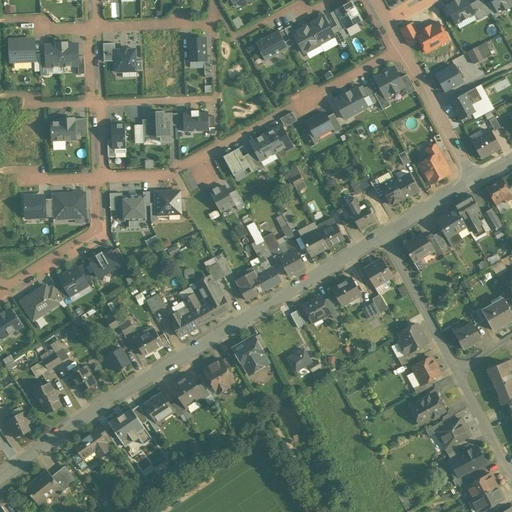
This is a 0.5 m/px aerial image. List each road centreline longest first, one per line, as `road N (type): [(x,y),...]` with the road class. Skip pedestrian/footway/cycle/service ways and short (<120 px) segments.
road 1 (residential): [(0,477),(86,413),(384,233)]
road 2 (residential): [(100,176),(167,173),(401,48)]
road 3 (residential): [(0,291),(101,230),(100,176)]
road 4 (residential): [(384,233),(459,376)]
road 5 (residential): [(473,179),(401,48)]
road 6 (residential): [(216,97),(96,102)]
